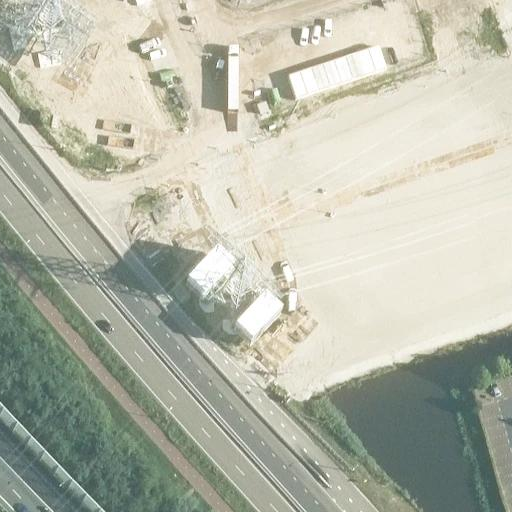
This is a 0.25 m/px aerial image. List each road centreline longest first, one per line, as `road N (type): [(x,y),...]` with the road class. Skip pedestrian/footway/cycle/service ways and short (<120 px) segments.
road 1 (secondary): [(337,511),(0,118)]
road 2 (unknown): [(159,173),(248,154),(284,231),(333,302),(363,307),(511,258)]
road 3 (secondary): [(0,190),(274,511)]
